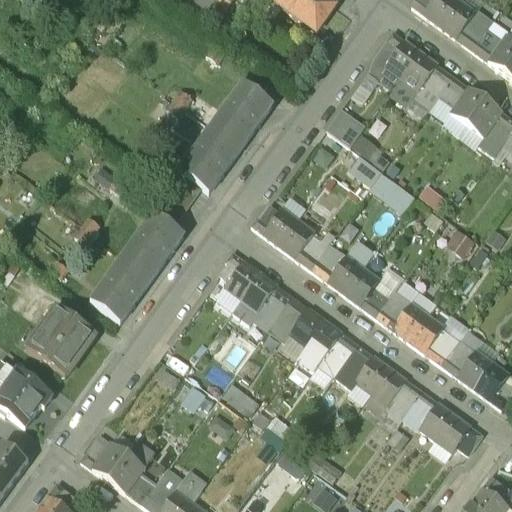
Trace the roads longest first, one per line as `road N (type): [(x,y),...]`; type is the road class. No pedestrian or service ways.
road 1 (residential): [(225,232),(502,433)]
road 2 (residential): [(51,464),(225,232)]
road 3 (residential): [(225,232),(391,9)]
road 4 (residential): [(511,98),(391,9)]
